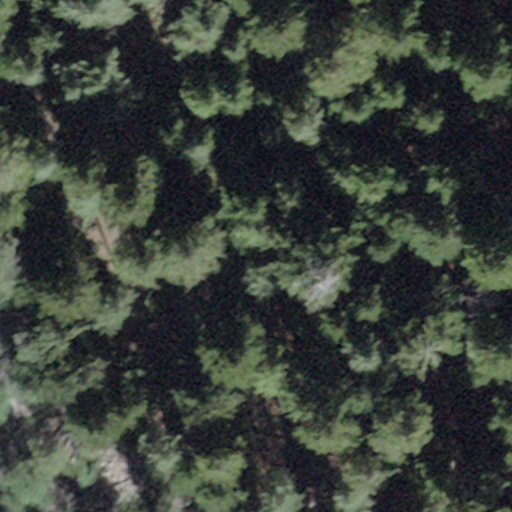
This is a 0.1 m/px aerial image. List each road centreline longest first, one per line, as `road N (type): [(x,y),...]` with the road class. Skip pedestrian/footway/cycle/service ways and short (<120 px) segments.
road 1 (motorway): [(397,0),(77,511)]
road 2 (motorway): [(446,511),(511,407)]
